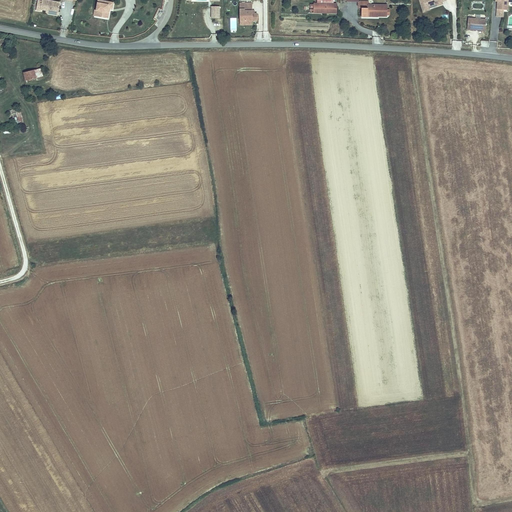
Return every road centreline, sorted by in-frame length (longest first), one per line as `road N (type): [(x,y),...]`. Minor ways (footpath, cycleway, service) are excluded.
road 1 (residential): [(511,59),(308,44),(138,45)]
road 2 (residential): [(138,45),(0,26)]
road 3 (track): [(0,163),(27,259),(18,277),(0,282)]
